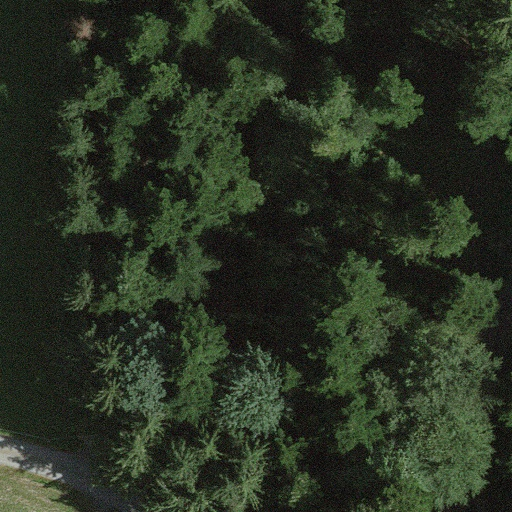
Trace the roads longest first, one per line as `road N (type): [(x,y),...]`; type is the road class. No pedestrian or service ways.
road 1 (track): [(511,300),(491,348),(448,511)]
road 2 (track): [(143,511),(63,468),(0,450)]
